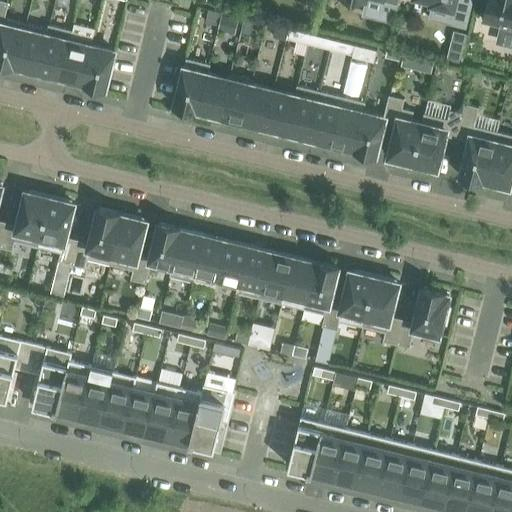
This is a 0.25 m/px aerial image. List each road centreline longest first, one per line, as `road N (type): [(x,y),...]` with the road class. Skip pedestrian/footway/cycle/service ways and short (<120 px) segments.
road 1 (residential): [(46,159),(511,275)]
road 2 (residential): [(511,219),(58,109)]
road 3 (residential): [(347,511),(0,426)]
